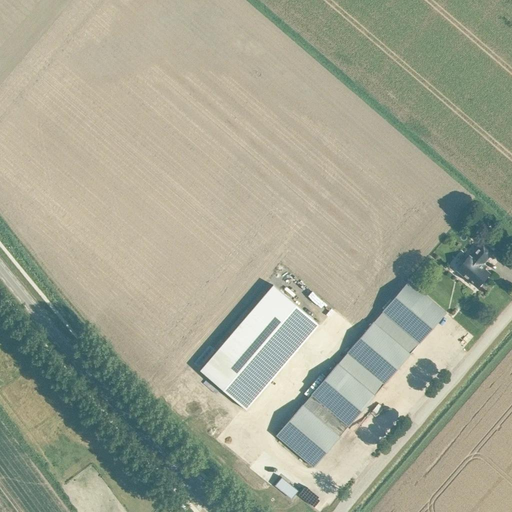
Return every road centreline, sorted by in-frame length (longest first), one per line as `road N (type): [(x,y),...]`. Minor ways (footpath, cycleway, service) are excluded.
road 1 (secondary): [(217,511),(0,262)]
road 2 (unclassified): [(339,511),(511,311)]
